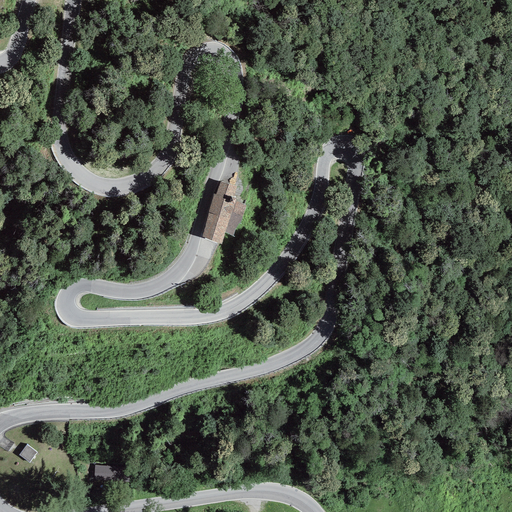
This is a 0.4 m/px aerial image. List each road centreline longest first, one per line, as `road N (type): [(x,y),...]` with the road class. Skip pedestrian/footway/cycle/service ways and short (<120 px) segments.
road 1 (tertiary): [(0,423),(54,410),(131,408),(310,344),(331,307),(356,162),(348,146),(329,148),(318,200),(291,251),(233,307),(207,315),(76,316),(66,305),(73,286),(146,290),(185,262),(235,79),(219,48),(193,51),(162,163),(120,186),(88,180),(71,166),(58,135),(72,0)]
road 2 (tertiary): [(314,511),(286,494),(260,491),(102,511)]
